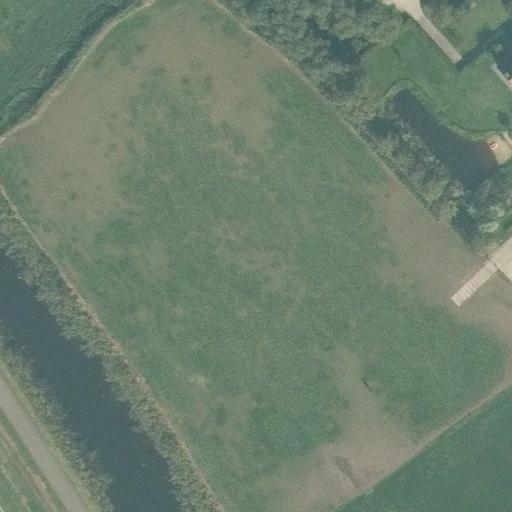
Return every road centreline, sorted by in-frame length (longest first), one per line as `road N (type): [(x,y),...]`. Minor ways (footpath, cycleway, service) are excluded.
road 1 (track): [(511,126),(402,0)]
road 2 (unclassified): [(78,511),(0,390)]
